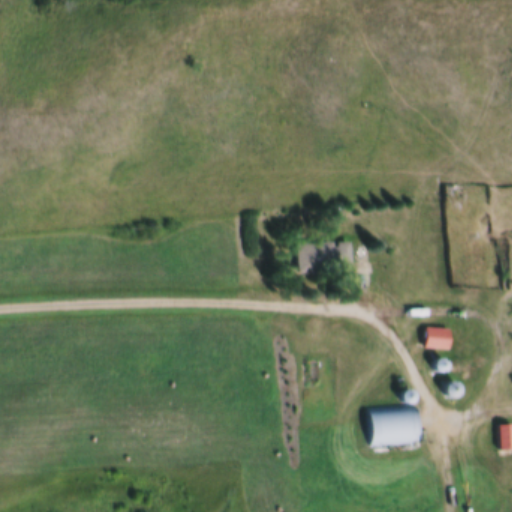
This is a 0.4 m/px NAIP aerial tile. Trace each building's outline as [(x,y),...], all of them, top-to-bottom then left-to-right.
[(463,202),(463,184),(441,184),(441,202),(463,202)] [(287,235),(321,235),(322,254),(325,254),(325,266),(313,266),(313,262),(287,262),(287,235)] [(353,246),(353,268),(366,268),(366,246),(353,246)] [(415,319),(439,320),(438,340),(414,339),(415,319)] [(421,347),(446,347),(446,327),(421,327),(421,347)] [(429,367),(426,367),(424,366),(422,364),(420,361),(420,359),(420,356),(422,354),(424,352),(426,351),(429,351),(431,352),(433,353),(435,355),(436,357),(436,360),(435,362),(434,364),(432,366),(429,367)] [(442,392),(439,392),(436,391),(433,390),(431,388),(430,385),(430,382),(430,379),(432,377),(434,375),(437,374),(440,373),(443,374),(446,376),(447,379),(448,382),(448,385),(446,388),(444,390),(442,392)] [(457,384),(445,380),(440,393),(452,397),(457,384)] [(399,394),(397,395),(395,396),(392,395),(390,394),(389,392),(388,390),(388,387),(389,385),(390,383),(392,382),(394,381),(397,381),(399,382),(401,384),(402,386),(402,389),(402,391),(401,393),(399,394)] [(358,404),(404,400),(407,433),(361,437),(358,404)] [(500,416),(501,442),(488,442),(487,417),(500,416)] [(510,448),(509,423),(494,423),(496,449),(510,448)]
